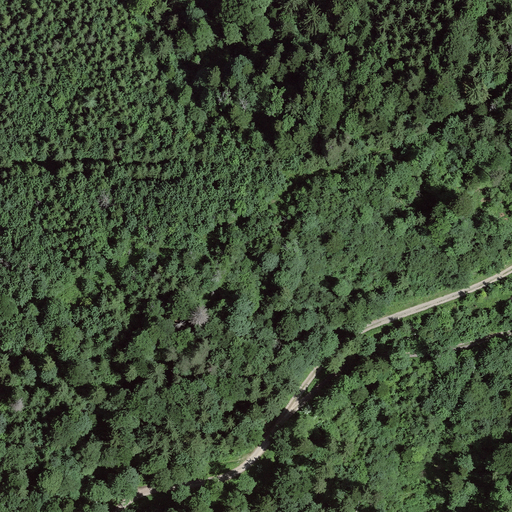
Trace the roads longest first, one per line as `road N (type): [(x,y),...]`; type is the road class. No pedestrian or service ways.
road 1 (track): [(511,269),(347,336),(281,420)]
road 2 (track): [(511,334),(364,362),(281,420)]
road 3 (track): [(281,420),(240,468),(121,511)]
